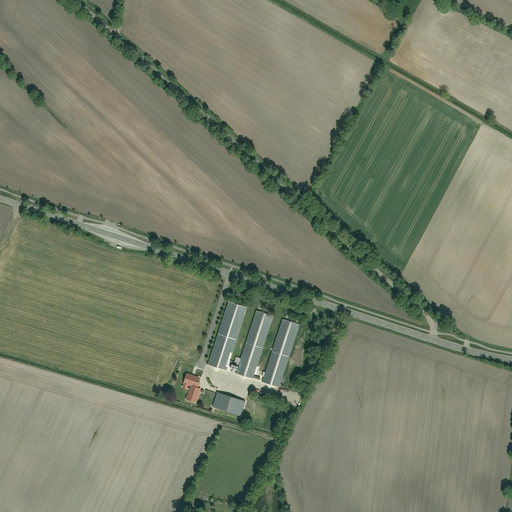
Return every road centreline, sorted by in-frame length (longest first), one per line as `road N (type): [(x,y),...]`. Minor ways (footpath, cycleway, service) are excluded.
road 1 (residential): [(431,338),(431,322),(401,290),(75,0)]
road 2 (tertiary): [(431,338),(0,198)]
